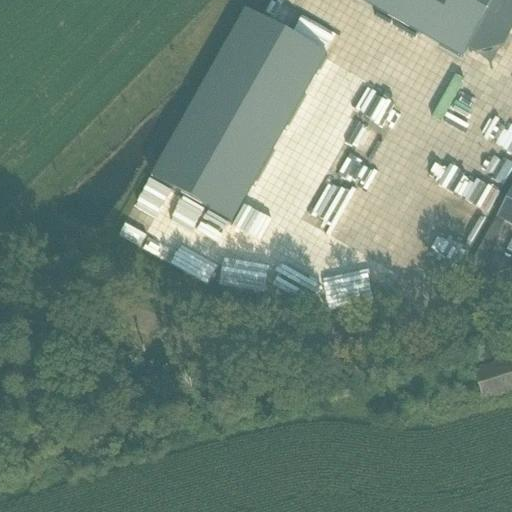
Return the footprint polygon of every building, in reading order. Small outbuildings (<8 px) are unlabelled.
[(494,0),(367,0),(464,54),(494,0)] [(245,11),(151,179),(232,225),(326,60),(327,57),(278,30),(245,11)] [(395,130),(409,94),(376,80),(361,117),(395,130)] [(370,151),(377,130),(356,123),(348,144),(370,151)] [(511,190),(496,220),(511,229),(511,190)] [(511,359),(474,371),(483,401),(511,392),(511,359)]
